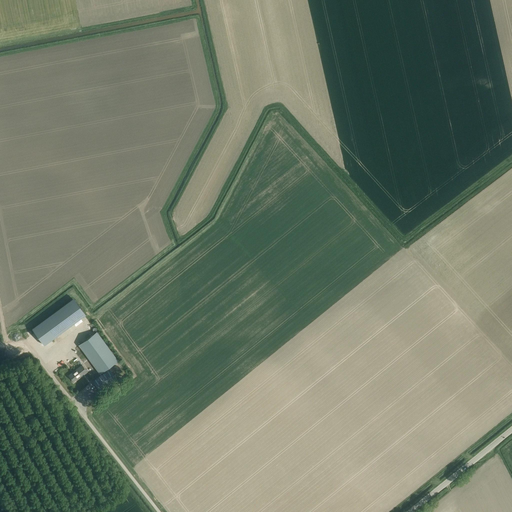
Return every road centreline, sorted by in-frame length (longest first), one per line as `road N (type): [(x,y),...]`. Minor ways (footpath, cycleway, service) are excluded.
road 1 (unclassified): [(157,511),(34,352),(13,348)]
road 2 (tertiary): [(408,511),(511,428)]
